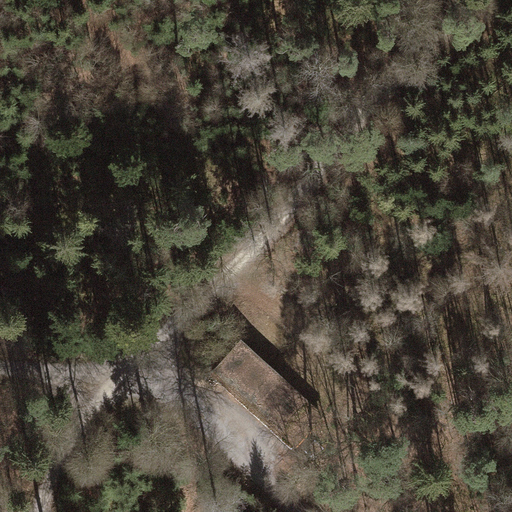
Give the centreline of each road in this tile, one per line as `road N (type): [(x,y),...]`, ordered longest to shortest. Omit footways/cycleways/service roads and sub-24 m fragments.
road 1 (track): [(127,368),(303,187),(340,132),(477,0)]
road 2 (track): [(0,252),(140,358),(295,511)]
road 3 (track): [(247,248),(164,103),(91,0)]
road 4 (track): [(127,368),(77,425),(35,511)]
road 5 (track): [(218,278),(319,370)]
road 6 (track): [(0,365),(127,368)]
